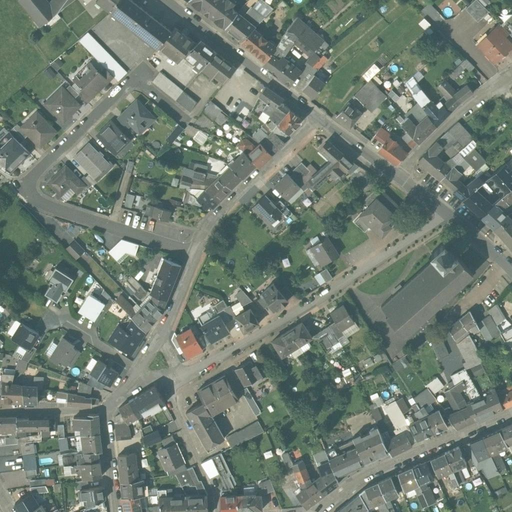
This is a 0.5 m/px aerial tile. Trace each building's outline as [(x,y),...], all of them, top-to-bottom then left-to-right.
[(72,0),(54,0),(50,5),(45,0),(20,0),(41,26),(65,6),(72,0)] [(112,11),(120,0),(97,0),(96,2),(111,13),(112,11)] [(159,47),(171,31),(131,0),(120,0),(112,11),(125,21),(124,23),(158,49),(159,47)] [(188,0),(188,1),(225,29),(238,13),(232,8),(235,4),(230,0),(188,0)] [(287,0),(297,10),(306,0),(287,0)] [(474,0),(467,8),(480,21),(488,12),(476,0),(474,0)] [(428,3),(419,12),(424,18),(419,23),(425,29),(431,23),(436,28),(445,19),(428,3)] [(238,13),(225,29),(241,42),(255,27),(264,18),(250,7),(243,17),(238,13)] [(327,46),(297,17),(288,28),(285,33),(292,40),(291,40),(309,57),(313,52),(317,56),(319,54),(315,50),(319,46),(323,50),(327,46)] [(503,27),(509,34),(511,36),(511,28),(507,23),(503,27)] [(495,29),(504,38),(509,34),(503,27),(500,24),(495,29)] [(255,27),(241,42),(265,62),(271,55),(276,47),(255,27)] [(185,53),(196,45),(174,28),(171,31),(159,47),(179,62),(184,55),(185,53)] [(495,29),(478,46),(494,63),(511,46),(504,38),(495,29)] [(105,68),(113,77),(117,81),(127,72),(88,32),(79,41),(105,68)] [(276,47),(271,55),(265,62),(262,66),(271,72),(290,87),(299,74),(301,72),(299,71),(281,57),(291,40),(292,40),(285,33),(276,47)] [(201,70),(203,67),(215,52),(200,41),(196,45),(185,53),(184,55),(201,70)] [(213,75),(224,84),(236,68),(215,52),(203,67),(212,74),(211,76),(211,77),(213,75)] [(460,65),(464,68),(465,67),(469,72),(474,68),(466,60),(460,65)] [(299,71),(301,72),(299,74),(309,81),(317,70),(306,62),(299,71)] [(82,90),(90,98),(108,81),(100,73),(91,64),(88,67),(86,65),(75,76),(77,78),(74,82),(82,90)] [(460,65),(448,75),(452,79),(464,68),(460,65)] [(100,73),(108,81),(109,82),(113,77),(105,68),(100,73)] [(160,72),(152,82),(175,100),(183,91),(160,72)] [(325,84),(314,76),(303,90),(313,98),(325,84)] [(415,99),(423,94),(423,93),(412,77),(405,83),(415,99)] [(353,97),(362,105),(379,89),(370,79),(353,97)] [(438,110),(445,117),(464,99),(456,93),(455,92),(443,80),(437,87),(437,88),(440,91),(449,100),(438,110)] [(261,94),(265,87),(260,82),(254,89),(261,94)] [(472,92),(466,84),(455,92),(456,93),(464,99),(472,92)] [(70,85),(64,91),(73,99),(78,94),(70,85)] [(61,87),(54,94),(57,97),(47,106),(63,122),(79,106),(73,99),(64,91),(61,87)] [(278,124),(289,110),(283,105),(284,104),(283,99),(265,87),(261,94),(259,97),(266,102),(260,105),(256,102),(252,110),(250,112),(258,118),(264,111),(271,116),(269,118),(278,124)] [(379,89),(362,105),(369,112),(385,97),(379,89)] [(82,90),(78,94),(87,103),(91,99),(90,98),(82,90)] [(197,103),(183,91),(175,100),(190,112),(197,103)] [(428,115),(436,126),(445,117),(438,110),(430,101),(428,102),(423,94),(415,99),(428,115)] [(213,121),(220,112),(222,110),(210,101),(202,112),(213,121)] [(127,110),(122,115),(131,123),(140,133),(154,119),(137,102),(128,111),(127,110)] [(348,102),(336,116),(350,127),(361,113),(348,102)] [(301,123),(300,118),(289,110),(278,124),(277,125),(288,134),(301,123)] [(37,112),(21,128),(28,134),(40,147),(46,142),(45,141),(55,131),(37,112)] [(228,118),(220,112),(213,121),(218,126),(228,118)] [(122,115),(122,114),(117,118),(126,128),(131,123),(122,115)] [(418,144),(436,126),(428,115),(416,127),(403,114),(396,119),(412,137),(418,144)] [(98,139),(101,139),(115,154),(130,140),(111,121),(97,135),(97,137),(98,139)] [(468,152),(476,144),(457,123),(448,131),(457,141),(468,152)] [(13,128),(23,139),(28,134),(21,128),(17,124),(13,128)] [(182,131),(184,129),(178,124),(166,139),(172,144),(182,131)] [(184,129),(182,131),(200,146),(210,134),(188,125),(184,129)] [(0,146),(2,148),(13,137),(9,132),(4,128),(0,131),(0,146)] [(13,137),(20,144),(24,139),(23,139),(13,128),(9,132),(13,137)] [(262,129),(253,138),(261,143),(263,146),(270,138),(269,137),(262,129)] [(263,146),(272,155),(284,144),(273,133),(269,137),(270,138),(263,146)] [(0,146),(0,161),(10,172),(22,161),(21,160),(29,152),(20,144),(13,137),(2,148),(0,146)] [(413,149),(418,144),(412,137),(407,142),(413,149)] [(379,151),(397,164),(407,155),(395,146),(396,144),(388,138),(379,151)] [(244,152),(247,156),(257,147),(250,139),(244,140),(238,146),(244,152)] [(434,155),(442,147),(436,141),(418,161),(440,180),(441,179),(450,169),(434,155)] [(332,161),(318,173),(310,180),(313,183),(316,187),(331,174),(335,178),(352,163),(328,142),(320,151),(332,161)] [(247,156),(256,165),(257,164),(259,167),(272,155),(263,146),(261,143),(257,147),(247,156)] [(88,144),(74,158),(94,178),(108,164),(88,144)] [(230,166),(242,179),(256,165),(247,156),(244,152),(230,166)] [(128,161),(125,172),(131,174),(134,163),(128,161)] [(293,171),(294,173),(302,180),(310,172),(306,169),(301,163),(293,171)] [(194,171),(200,172),(205,174),(207,167),(195,164),(194,171)] [(65,166),(48,183),(61,197),(70,188),(76,194),(85,186),(79,180),(65,166)] [(218,177),(231,190),(242,179),(230,166),(226,170),(224,168),(221,172),(222,173),(218,177)] [(310,172),(302,180),(308,187),(309,188),(313,183),(310,180),(318,173),(316,171),(314,172),(309,166),(306,169),(310,172)] [(453,167),(441,179),(449,186),(461,174),(453,167)] [(508,192),(511,187),(511,186),(498,170),(488,179),(493,185),(492,186),(502,197),(508,192)] [(198,178),(208,179),(210,177),(216,179),(206,190),(218,202),(231,190),(218,177),(205,174),(200,172),(198,178)] [(290,177),(300,187),(304,191),(308,187),(302,180),(294,173),(290,177)] [(274,186),(287,200),(287,199),(286,197),(292,191),(294,193),(300,187),(290,177),(287,174),(274,186)] [(79,180),(85,186),(88,189),(92,184),(84,176),(79,180)] [(192,179),(182,176),(180,183),(190,186),(192,179)] [(492,186),(493,185),(488,179),(475,190),(474,190),(481,196),(492,186)] [(454,192),(462,200),(474,190),(475,190),(470,186),(468,190),(462,184),(454,192)] [(213,208),(218,202),(206,190),(205,190),(196,199),(202,204),(206,209),(210,206),(213,208)] [(481,196),(474,190),(462,200),(481,217),(489,211),(488,210),(492,206),(481,196)] [(363,203),(367,208),(376,199),(379,196),(375,191),(363,203)] [(502,197),(492,206),(488,210),(489,211),(481,217),(493,228),(507,217),(501,211),(511,200),(511,196),(508,192),(502,197)] [(367,208),(359,216),(360,217),(354,223),(364,233),(370,227),(380,237),(390,227),(387,224),(394,216),(393,215),(399,209),(383,193),(377,199),(376,199),(367,208)] [(200,206),(202,204),(196,199),(193,196),(190,195),(188,203),(200,206)] [(276,206),(265,195),(252,208),(269,225),(282,213),(276,206)] [(280,202),(276,206),(282,213),(288,218),(292,214),(280,202)] [(146,215),(168,221),(171,211),(156,207),(156,208),(148,206),(146,215)] [(511,221),(508,216),(507,217),(493,228),(510,248),(511,246),(511,221)] [(326,238),(310,248),(322,266),(338,255),(326,238)] [(138,245),(121,240),(108,253),(116,261),(125,253),(135,256),(138,245)] [(447,270),(459,259),(456,255),(454,253),(451,249),(449,247),(449,248),(446,244),(446,243),(444,241),(442,243),(443,243),(439,247),(438,247),(437,248),(437,249),(433,252),(431,253),(433,255),(435,257),(447,270)] [(84,251),(76,242),(70,248),(78,256),(84,251)] [(435,257),(381,306),(388,314),(386,316),(392,323),(394,321),(400,328),(398,329),(404,336),(419,323),(420,324),(422,323),(420,322),(426,317),(427,318),(428,317),(427,316),(439,305),(441,306),(442,305),(440,304),(446,299),(447,300),(449,299),(447,298),(459,287),(461,289),(462,288),(460,286),(473,274),(459,259),(447,270),(435,257)] [(150,294),(154,295),(167,300),(180,266),(164,259),(150,294)] [(55,268),(47,280),(53,284),(51,287),(50,286),(44,295),(57,303),(62,294),(61,293),(62,290),(66,292),(73,279),(55,268)] [(326,269),(319,273),(326,283),(332,279),(326,269)] [(274,283),(260,294),(262,297),(259,299),(267,310),(271,307),(274,311),(288,300),(281,291),(274,283)] [(129,286),(126,290),(131,295),(135,291),(129,286)] [(281,291),(288,300),(293,295),(286,286),(281,291)] [(135,299),(137,297),(139,299),(146,292),(142,288),(133,296),(135,299)] [(94,321),(101,309),(105,304),(102,303),(90,295),(79,312),(94,321)] [(151,299),(163,310),(167,300),(154,295),(151,299)] [(243,305),(251,301),(246,295),(240,300),(243,305)] [(133,319),(145,331),(145,332),(154,322),(141,310),(136,314),(134,312),(133,309),(121,297),(115,302),(133,319)] [(105,304),(101,309),(106,312),(114,301),(109,298),(105,304)] [(141,310),(154,322),(164,311),(163,310),(151,299),(141,310)] [(217,313),(227,307),(223,300),(214,306),(217,313)] [(235,316),(236,316),(230,305),(227,307),(217,313),(218,314),(219,314),(224,323),(236,317),(235,316)] [(335,322),(340,330),(341,330),(354,322),(344,306),(330,314),(335,322)] [(235,316),(236,317),(244,332),(259,324),(255,317),(258,316),(256,311),(253,312),(250,308),(236,316),(235,316)] [(479,329),(480,329),(470,311),(460,319),(466,330),(471,327),(474,332),(479,330),(479,329)] [(220,334),(227,330),(228,332),(229,331),(224,323),(219,314),(218,314),(211,318),(207,312),(207,313),(199,317),(198,317),(212,341),(221,336),(220,334)] [(131,354),(145,331),(133,319),(126,331),(118,326),(109,340),(131,354)] [(455,339),(466,330),(460,319),(449,329),(455,339)] [(289,330),(299,346),(312,338),(309,333),(311,332),(308,327),(306,328),(302,322),(289,330)] [(340,330),(335,322),(329,326),(338,340),(345,336),(341,330),(340,330)] [(39,335),(22,324),(11,340),(20,345),(21,343),(28,347),(30,348),(31,346),(39,335)] [(485,326),(480,329),(479,329),(479,330),(480,330),(485,339),(491,336),(485,326)] [(511,336),(511,327),(501,334),(505,341),(511,336)] [(203,349),(190,329),(189,330),(189,331),(184,334),(183,333),(177,337),(189,357),(195,354),(197,355),(202,352),(202,350),(202,349),(203,349)] [(301,354),(303,352),(299,346),(289,330),(273,341),(277,347),(275,349),(278,353),(280,352),(283,356),(297,347),(301,354)] [(330,334),(318,341),(324,351),(330,347),(328,343),(334,340),(330,334)] [(76,350),(71,347),(72,344),(63,338),(50,359),(60,365),(61,362),(66,365),(76,350)] [(436,357),(448,354),(446,345),(450,344),(448,338),(433,341),(436,357)] [(30,348),(28,347),(20,360),(28,362),(36,349),(31,346),(30,348)] [(81,353),(76,350),(66,365),(71,368),(81,353)] [(273,360),(279,369),(285,365),(278,356),(273,360)] [(251,360),(236,369),(246,385),(262,376),(256,365),(254,366),(251,360)] [(26,363),(18,361),(15,371),(23,373),(26,363)] [(118,373),(98,361),(90,374),(92,375),(106,384),(110,386),(118,373)] [(2,383),(12,385),(14,375),(3,374),(2,383)] [(106,384),(92,375),(86,385),(92,387),(102,391),(106,384)] [(205,403),(212,415),(239,400),(226,375),(198,390),(205,403)] [(17,385),(22,386),(38,387),(38,389),(42,389),(43,379),(34,378),(34,382),(17,381),(17,385)] [(449,390),(456,404),(464,401),(459,393),(465,389),(462,381),(449,390)] [(1,403),(22,403),(22,386),(17,385),(12,385),(2,383),(1,403)] [(78,396),(86,397),(90,398),(92,387),(86,385),(80,383),(78,396)] [(38,387),(22,386),(24,403),(39,403),(38,389),(38,387)] [(129,403),(138,417),(151,409),(152,412),(164,404),(154,387),(129,403)] [(248,387),(242,390),(254,414),(260,411),(248,387)] [(483,397),(478,400),(485,416),(503,408),(498,397),(497,395),(496,395),(493,389),(485,392),(483,397)] [(451,406),(456,404),(449,390),(445,393),(451,406)] [(67,405),(92,407),(92,399),(86,399),(86,397),(78,396),(68,394),(67,405)] [(498,397),(503,408),(510,405),(505,394),(498,397)] [(420,410),(423,408),(429,404),(423,396),(421,398),(422,399),(416,404),(419,410),(420,410)] [(467,408),(473,421),(485,416),(478,400),(466,405),(467,408)] [(139,422),(138,417),(129,403),(119,409),(128,424),(132,421),(134,425),(139,422)] [(206,449),(224,438),(212,415),(205,403),(187,413),(195,428),(194,428),(197,433),(198,433),(206,449)] [(374,419),(382,415),(376,403),(369,407),(374,419)] [(415,412),(419,410),(416,404),(414,406),(413,403),(410,405),(415,412)] [(424,418),(432,434),(447,427),(439,411),(428,416),(423,408),(420,410),(424,418)] [(447,417),(456,429),(473,421),(467,408),(447,417)] [(420,439),(432,434),(424,418),(420,410),(419,410),(415,412),(420,419),(413,422),(420,439)] [(89,419),(74,419),(74,430),(81,430),(81,436),(90,435),(99,435),(98,415),(89,415),(89,419)] [(16,418),(0,418),(0,423),(0,434),(10,432),(10,441),(10,445),(17,444),(17,438),(16,421),(16,418)] [(49,419),(29,420),(29,430),(41,429),(41,432),(49,431),(49,419)] [(16,421),(17,438),(23,437),(25,437),(24,430),(29,430),(29,420),(16,421)] [(258,422),(238,433),(237,433),(226,438),(231,449),(264,432),(258,422)] [(119,426),(118,424),(114,424),(115,441),(122,440),(121,426),(119,426)] [(499,430),(507,444),(511,442),(511,429),(510,425),(499,430)] [(353,441),(363,464),(389,453),(384,444),(379,430),(353,441)] [(508,446),(507,444),(499,430),(482,437),(489,454),(508,446)] [(146,447),(158,442),(161,441),(161,440),(157,431),(143,437),(146,447)] [(384,444),(389,453),(391,457),(411,446),(404,434),(384,444)] [(90,435),(81,436),(82,442),(76,443),(78,452),(84,454),(92,454),(92,453),(98,453),(101,452),(99,435),(90,435)] [(485,456),(489,454),(482,437),(470,443),(478,459),(485,456)] [(329,458),(336,477),(363,464),(353,441),(326,452),(329,458)] [(24,443),(20,443),(21,455),(34,454),(32,442),(30,442),(24,443)] [(167,470),(183,463),(175,445),(160,451),(163,458),(161,459),(166,471),(168,471),(167,470)] [(458,447),(444,453),(452,470),(454,476),(458,485),(464,482),(458,467),(466,464),(458,447)] [(296,471),(306,467),(304,462),(306,461),(300,448),(288,453),(294,466),(296,471)] [(92,454),(84,454),(84,457),(76,458),(77,465),(82,464),(100,462),(99,453),(101,453),(101,452),(98,453),(92,453),(92,454)] [(288,469),(294,466),(288,453),(282,455),(288,469)] [(430,460),(437,476),(452,470),(444,453),(430,460)] [(117,457),(119,468),(136,466),(134,454),(117,457)] [(212,458),(227,491),(232,490),(234,495),(237,495),(229,477),(232,476),(221,454),(212,458)] [(493,462),(489,454),(485,456),(488,461),(485,462),(487,465),(491,474),(498,471),(493,462)] [(77,465),(76,458),(72,459),(71,456),(62,457),(63,466),(66,466),(77,465)] [(323,476),(330,490),(339,484),(336,477),(329,458),(317,462),(323,476)] [(493,462),(498,471),(505,467),(500,458),(493,462)] [(422,492),(425,499),(426,502),(433,499),(425,482),(433,478),(426,461),(412,468),(422,492)] [(35,462),(24,464),(25,472),(36,470),(35,462)] [(100,462),(82,464),(82,470),(80,471),(80,475),(83,474),(83,479),(101,477),(100,462)] [(175,475),(187,470),(183,463),(167,470),(168,471),(170,476),(175,475)] [(119,468),(121,483),(138,481),(136,466),(119,468)] [(305,488),(313,483),(306,467),(296,471),(303,486),(300,488),(302,491),(305,488)] [(414,486),(418,494),(422,492),(412,468),(398,474),(404,491),(414,486)] [(199,495),(207,495),(203,486),(196,485),(189,469),(187,470),(175,475),(182,488),(189,485),(190,487),(196,487),(199,495)] [(315,482),(324,495),(330,490),(323,476),(315,482)] [(458,485),(454,476),(448,478),(453,489),(456,488),(456,486),(458,485)] [(385,500),(387,507),(392,505),(389,499),(399,494),(391,477),(378,483),(385,500)] [(30,492),(48,491),(48,479),(30,480),(30,492)] [(121,483),(123,498),(138,497),(144,497),(143,480),(138,481),(121,483)] [(80,490),(87,489),(86,481),(75,483),(76,491),(80,490)] [(310,496),(315,502),(324,495),(315,482),(313,483),(305,488),(311,495),(310,496)] [(377,504),(380,510),(387,507),(385,500),(378,483),(365,488),(373,506),(377,504)] [(87,508),(105,500),(103,488),(88,490),(87,489),(80,490),(81,500),(86,499),(87,508)] [(297,494),(307,508),(315,502),(310,496),(311,495),(305,488),(302,491),(297,494)] [(367,508),(373,506),(365,488),(359,492),(367,508)] [(165,490),(158,490),(158,496),(160,511),(186,511),(185,496),(167,497),(165,490)] [(237,495),(234,495),(232,490),(227,491),(220,491),(221,511),(238,511),(237,495)] [(348,500),(349,502),(352,511),(359,511),(367,508),(359,492),(355,496),(348,500)] [(32,494),(15,504),(19,511),(28,511),(39,506),(32,494)] [(237,495),(238,511),(253,511),(256,511),(256,506),(260,506),(260,498),(256,499),(255,494),(237,495)] [(185,496),(186,511),(208,511),(207,495),(199,495),(185,496)] [(160,511),(158,496),(151,496),(153,511),(160,511)] [(138,497),(123,498),(125,511),(147,511),(148,511),(141,511),(138,497)] [(338,510),(339,511),(352,511),(349,502),(338,510)] [(392,505),(387,507),(389,511),(395,511),(398,511),(396,506),(398,505),(397,503),(392,505)]
